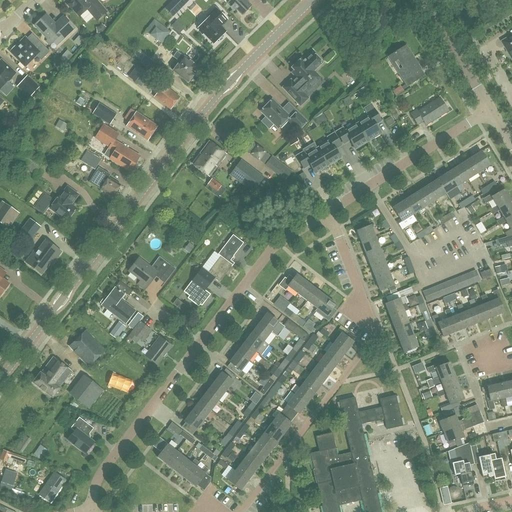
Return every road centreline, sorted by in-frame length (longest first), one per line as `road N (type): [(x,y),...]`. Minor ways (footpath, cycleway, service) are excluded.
road 1 (secondary): [(0,381),(212,102),(312,0)]
road 2 (residential): [(242,511),(360,340),(362,300),(328,209)]
road 3 (residential): [(92,509),(90,482),(195,345)]
road 4 (residential): [(195,345),(292,230),(328,209)]
road 5 (residential): [(328,209),(490,109)]
road 6 (residential): [(490,109),(425,0)]
